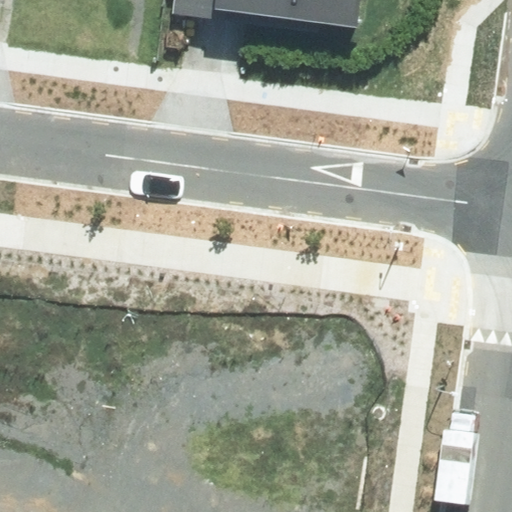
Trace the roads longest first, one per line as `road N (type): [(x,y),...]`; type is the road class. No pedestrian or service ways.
road 1 (residential): [(0,139),(511,203)]
road 2 (residential): [(511,349),(490,511)]
